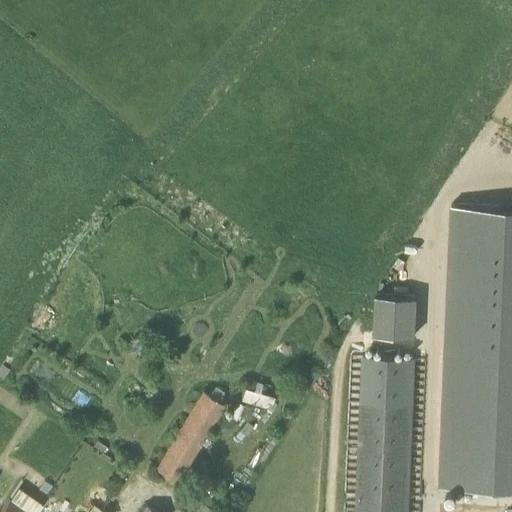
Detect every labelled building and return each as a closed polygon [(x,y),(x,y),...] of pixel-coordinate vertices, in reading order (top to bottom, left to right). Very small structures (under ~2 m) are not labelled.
[(511,206),(452,204),(441,485),(511,488),(511,206)] [(421,293),(375,292),(374,332),(420,334),(421,293)] [(408,511),(415,357),(362,354),(354,511),(408,511)] [(253,388),(245,386),(241,397),(271,407),(275,395),(260,390),(253,388)] [(155,466),(179,481),(225,403),(202,389),(155,466)] [(107,447),(97,439),(93,445),(103,452),(107,447)] [(19,485),(12,498),(35,511),(38,511),(45,501),(19,485)] [(0,511),(28,511),(9,498),(0,511)] [(220,511),(204,502),(197,511),(220,511)]
